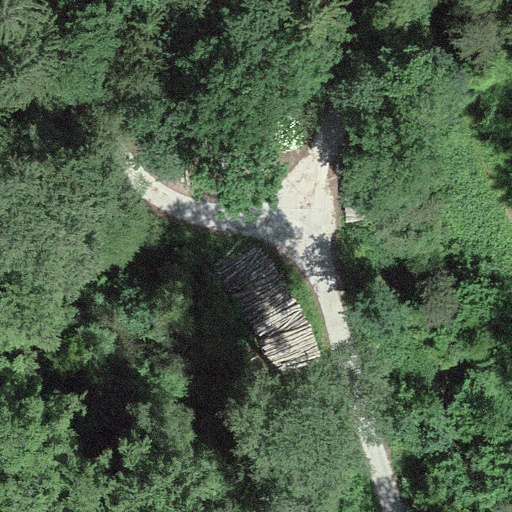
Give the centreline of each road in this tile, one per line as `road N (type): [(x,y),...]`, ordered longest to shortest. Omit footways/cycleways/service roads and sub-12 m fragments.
road 1 (track): [(300,199),(254,213),(206,211),(135,177),(109,140),(67,0)]
road 2 (track): [(300,199),(397,511)]
road 3 (track): [(353,0),(340,132),(300,199)]
